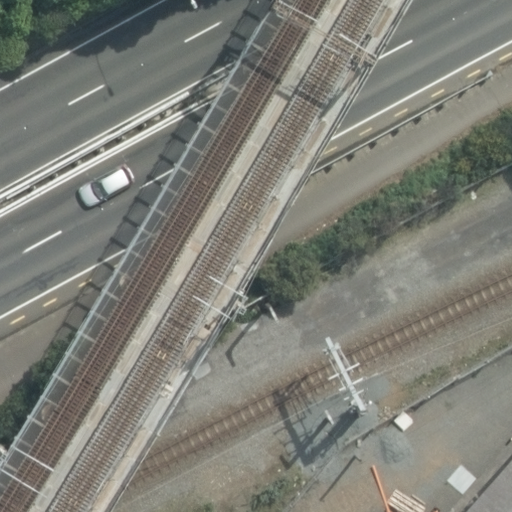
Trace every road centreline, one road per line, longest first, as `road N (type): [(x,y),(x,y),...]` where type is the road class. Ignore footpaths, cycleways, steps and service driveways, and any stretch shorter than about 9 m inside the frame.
road 1 (primary): [(493,0),(0,264)]
road 2 (primary): [(0,146),(271,0)]
